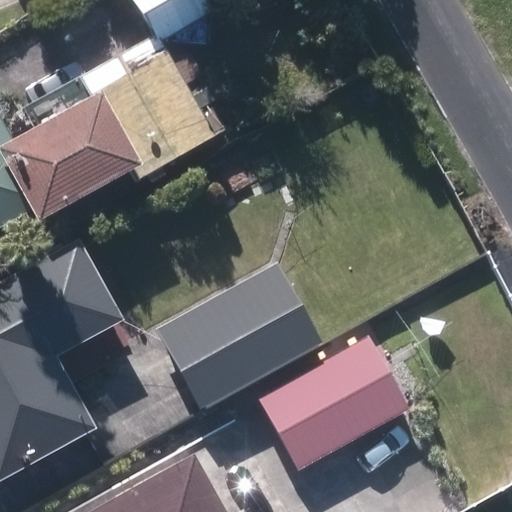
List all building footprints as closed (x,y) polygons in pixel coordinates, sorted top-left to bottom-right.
[(0,242),(27,229),(35,243),(141,186),(143,189),(215,149),(196,117),(216,106),(205,85),(201,86),(189,66),(173,74),(161,53),(209,27),(194,0),(124,0),(152,52),(21,122),(34,147),(12,159),(0,135),(0,242)] [(27,0),(32,8),(46,0),(27,0)] [(249,164),(265,194),(288,181),(272,151),(249,164)] [(0,483),(88,437),(48,364),(116,326),(80,255),(77,250),(0,291),(0,483)] [(278,268),(103,364),(138,432),(201,399),(207,411),(322,349),(278,268)] [(260,400),(301,473),(409,414),(368,341),(260,400)] [(211,511),(190,472),(117,511),(211,511)]
